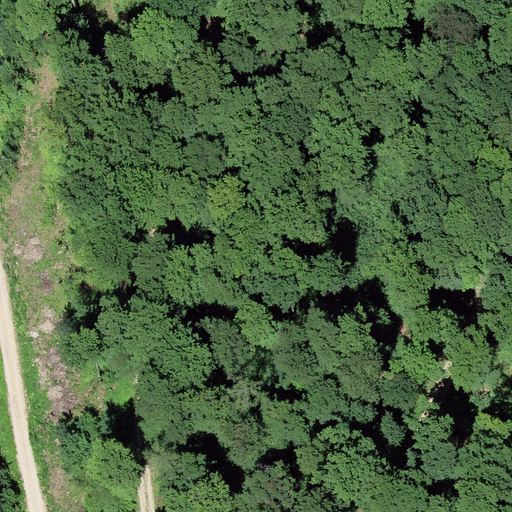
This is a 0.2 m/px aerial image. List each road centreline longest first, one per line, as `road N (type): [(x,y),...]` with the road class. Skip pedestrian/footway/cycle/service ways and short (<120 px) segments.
road 1 (track): [(136,511),(159,200),(211,0)]
road 2 (track): [(511,255),(385,511)]
road 3 (track): [(44,511),(0,280)]
